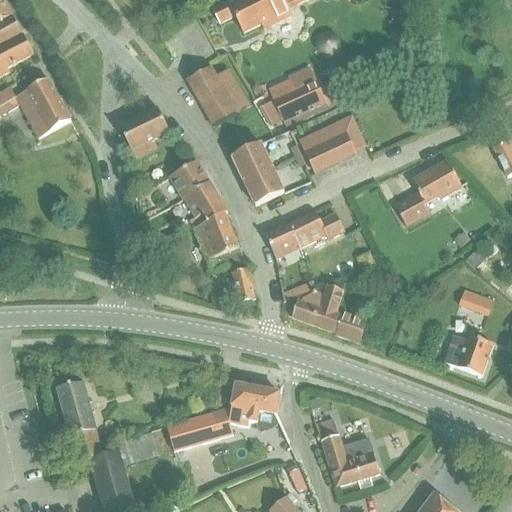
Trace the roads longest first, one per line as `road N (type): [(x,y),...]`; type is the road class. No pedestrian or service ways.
road 1 (residential): [(249,227),(511,110)]
road 2 (residential): [(118,322),(127,259),(108,153),(115,53)]
road 3 (residential): [(249,227),(208,147),(115,53)]
road 4 (secondary): [(281,351),(463,416)]
road 5 (residential): [(326,511),(281,351)]
road 6 (secondary): [(118,322),(281,351)]
road 7 (residential): [(281,351),(249,227)]
